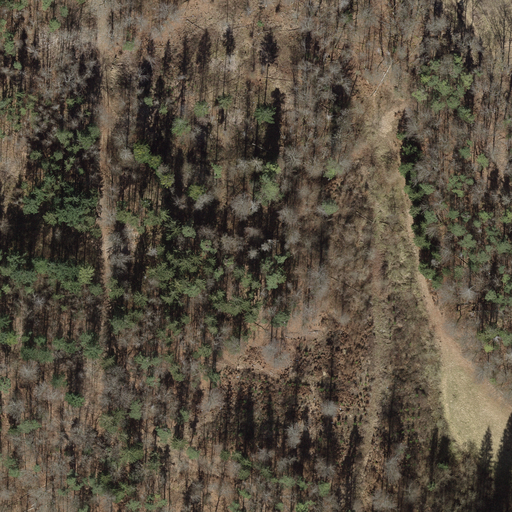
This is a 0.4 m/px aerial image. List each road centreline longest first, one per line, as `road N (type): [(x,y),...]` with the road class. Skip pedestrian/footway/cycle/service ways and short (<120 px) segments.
road 1 (track): [(106,0),(101,285),(127,392),(155,442),(272,511)]
road 2 (track): [(329,511),(362,473),(376,412),(377,214),(368,165),(376,132),(402,109),(431,112),(474,173),(511,193)]
road 3 (track): [(511,122),(453,0)]
